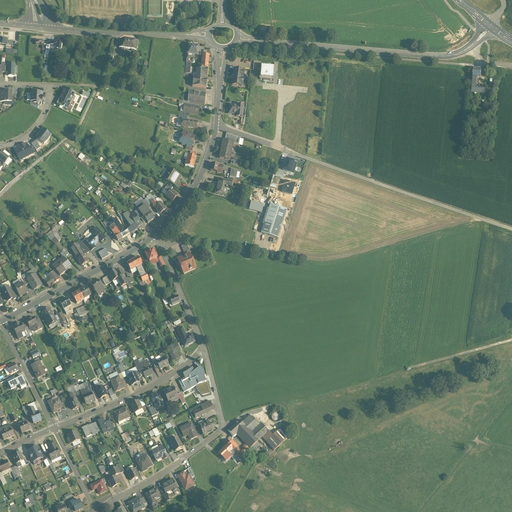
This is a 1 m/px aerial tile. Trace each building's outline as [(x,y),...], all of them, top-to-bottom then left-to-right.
[(62,44),(54,43),(53,48),(53,52),(61,53),(62,49),(62,44)] [(128,48),(120,47),(118,56),(127,57),(128,48)] [(53,48),(49,48),(49,53),(56,54),(56,58),(60,59),(61,53),(53,52),(53,48)] [(137,49),(128,48),(127,57),(136,58),(137,49)] [(197,54),(187,53),(185,70),(190,71),(190,65),(194,65),(194,63),(196,63),(197,54)] [(190,71),(185,70),(184,81),(193,81),(195,82),(195,76),(190,76),(190,71)] [(273,73),(266,72),(265,86),(272,87),(273,78),(273,73)] [(482,74),(474,73),(472,89),(477,89),(477,83),(476,82),(476,81),(481,82),(482,74)] [(201,77),(195,77),(195,82),(193,81),(192,93),(205,95),(206,76),(201,75),(201,77)] [(242,77),(233,76),(232,82),(231,82),(231,86),(231,92),(240,93),(242,77)] [(74,102),(64,97),(62,101),(61,101),(61,102),(60,103),(60,104),(60,105),(59,107),(64,109),(63,112),(64,113),(68,115),(74,102)] [(204,101),(188,98),(188,101),(187,109),(189,109),(203,112),(204,101)] [(42,102),(31,101),(31,105),(30,105),(30,110),(33,111),(33,112),(37,112),(38,112),(38,111),(41,111),(42,102)] [(64,109),(59,107),(56,113),(63,116),(64,113),(63,112),(64,109)] [(184,111),(182,119),(184,120),(197,122),(198,114),(188,112),(184,111)] [(237,112),(228,111),(227,120),(235,121),(235,122),(241,123),(242,114),(237,113),(237,112)] [(196,129),(188,127),(187,128),(187,134),(187,135),(195,136),(196,129)] [(50,144),(42,138),(36,147),(37,148),(35,149),(39,155),(43,152),(43,153),(50,144)] [(232,141),(225,140),(224,147),(232,149),(232,150),(237,151),(239,144),(232,142),(232,141)] [(189,142),(189,143),(181,141),(179,149),(180,149),(181,151),(183,152),(185,151),(186,151),(191,153),(191,152),(193,144),(190,143),(190,142),(189,142)] [(224,147),(222,147),(221,151),(220,155),(230,157),(232,150),(232,149),(224,147)] [(35,149),(30,152),(36,159),(40,156),(39,155),(35,149)] [(25,153),(18,156),(18,157),(14,158),(16,161),(15,161),(19,169),(31,163),(28,158),(25,153)] [(230,157),(220,155),(219,159),(218,164),(228,166),(230,157)] [(9,167),(1,161),(0,162),(0,169),(4,173),(9,167)] [(284,176),(290,178),(293,167),(285,164),(282,175),(284,176)] [(194,167),(186,165),(185,171),(192,173),(194,167)] [(217,171),(211,170),(209,176),(216,178),(217,171)] [(180,183),(168,175),(163,185),(176,193),(180,186),(178,186),(180,183)] [(226,186),(218,184),(215,199),(224,201),(226,192),(230,193),(232,188),(226,186)] [(290,199),(293,187),(284,185),(281,196),(290,199)] [(127,197),(129,193),(123,188),(120,192),(127,197)] [(172,194),(167,191),(163,195),(164,196),(168,199),(170,196),(172,194)] [(170,196),(168,199),(164,196),(161,199),(165,202),(172,207),(176,201),(170,196)] [(149,211),(144,205),(141,207),(142,207),(147,214),(149,212),(149,211)] [(160,208),(157,210),(154,206),(151,209),(154,213),(159,219),(165,214),(160,208)] [(147,214),(142,207),(141,207),(135,211),(138,215),(139,216),(142,221),(148,217),(147,214)] [(250,207),(248,214),(261,217),(263,210),(250,207)] [(286,214),(270,208),(260,237),(276,242),(286,214)] [(142,221),(142,222),(147,228),(154,224),(149,216),(148,217),(142,221)] [(69,217),(62,222),(64,225),(71,220),(69,217)] [(133,218),(129,220),(130,222),(133,227),(137,232),(141,230),(137,225),(133,218)] [(119,221),(112,226),(114,231),(117,235),(121,232),(117,226),(120,224),(119,221)] [(130,230),(127,232),(131,237),(137,233),(137,232),(133,227),(130,230)] [(46,241),(49,245),(55,239),(59,236),(55,230),(50,234),(52,236),(46,241)] [(114,231),(109,234),(111,237),(112,236),(115,240),(119,238),(117,235),(114,231)] [(123,234),(121,232),(117,235),(119,238),(122,243),(131,237),(127,232),(123,234)] [(87,244),(82,249),(89,257),(95,252),(93,251),(98,246),(99,248),(105,243),(96,233),(90,238),(92,240),(87,245),(87,244)] [(55,239),(49,245),(55,251),(61,245),(55,239)] [(72,258),(74,260),(77,264),(80,262),(83,260),(89,257),(84,252),(82,249),(79,246),(75,249),(74,247),(68,252),(72,258)] [(189,256),(186,248),(180,250),(184,259),(189,256)] [(152,254),(144,258),(148,266),(149,266),(155,262),(156,262),(152,254)] [(174,254),(168,257),(172,265),(177,262),(174,254)] [(98,258),(102,264),(108,261),(105,255),(98,258)] [(189,259),(177,264),(183,278),(195,273),(189,259)] [(77,264),(81,271),(87,267),(83,260),(80,262),(77,264)] [(138,262),(132,265),(136,272),(141,269),(138,262)] [(156,264),(157,266),(161,272),(164,270),(160,262),(156,264)] [(65,265),(63,263),(58,267),(65,276),(71,272),(65,265)] [(132,265),(126,268),(130,275),(136,272),(132,265)] [(65,276),(58,267),(53,271),(52,272),(54,274),(60,281),(65,276)] [(141,269),(136,272),(137,275),(139,280),(144,278),(140,271),(142,270),(141,269)] [(44,275),(38,279),(42,285),(45,283),(44,281),(46,280),(46,279),(45,279),(46,278),(48,281),(53,278),(51,276),(48,272),(44,275)] [(115,274),(107,279),(108,280),(111,286),(112,286),(116,284),(119,282),(116,278),(115,274)] [(123,280),(121,275),(116,278),(119,282),(116,284),(118,288),(120,292),(126,288),(127,288),(124,284),(122,280),(123,280)] [(48,281),(47,282),(49,284),(45,287),(48,293),(59,285),(53,278),(48,281)] [(144,278),(139,280),(142,287),(148,285),(146,278),(144,278)] [(34,280),(27,284),(29,288),(33,295),(41,291),(34,280)] [(142,287),(139,280),(136,282),(139,289),(137,289),(140,296),(145,293),(142,287)] [(26,290),(22,284),(18,286),(20,289),(22,288),(24,292),(26,290)] [(97,285),(94,287),(93,286),(91,288),(91,289),(95,296),(101,292),(97,285)] [(20,289),(15,293),(17,296),(17,297),(20,302),(27,297),(24,292),(22,288),(20,289)] [(8,292),(2,295),(8,306),(12,304),(12,305),(14,304),(10,296),(8,292)] [(85,292),(78,296),(83,304),(90,300),(85,292)] [(101,292),(95,296),(98,301),(104,297),(101,292)] [(78,296),(71,300),(76,308),(83,304),(78,296)] [(176,299),(168,303),(170,307),(171,310),(179,306),(179,305),(179,303),(178,303),(176,299)] [(168,303),(168,302),(167,300),(161,303),(164,310),(170,307),(168,303)] [(66,303),(59,307),(63,313),(66,312),(70,310),(66,303)] [(98,312),(95,305),(90,307),(93,314),(98,312)] [(89,317),(86,311),(76,316),(77,317),(79,322),(89,317)] [(56,326),(49,313),(41,317),(46,324),(45,325),(48,331),(56,326)] [(61,317),(56,320),(60,328),(65,325),(61,317)] [(33,322),(26,325),(27,327),(29,332),(32,331),(37,328),(35,324),(33,322)] [(37,323),(35,324),(37,328),(32,331),(34,336),(42,332),(37,323)] [(20,328),(12,332),(18,344),(22,342),(20,338),(24,336),(21,329),(20,328)] [(23,328),(21,329),(24,336),(25,340),(26,342),(30,340),(28,337),(24,328),(23,328)] [(186,340),(182,330),(177,333),(181,342),(184,350),(192,346),(192,345),(194,344),(191,337),(186,340)] [(176,347),(167,351),(173,364),(179,361),(176,356),(180,354),(176,347)] [(162,356),(159,358),(161,363),(156,365),(157,368),(159,372),(168,368),(165,361),(162,356)] [(146,363),(139,367),(142,373),(149,370),(146,363)] [(39,366),(31,370),(37,382),(45,378),(39,366)] [(14,367),(6,371),(10,378),(18,374),(14,367)] [(194,373),(188,378),(191,384),(192,384),(197,382),(199,386),(205,385),(205,384),(204,379),(205,379),(204,374),(200,369),(194,373)] [(125,374),(121,376),(118,370),(115,372),(118,378),(118,379),(120,382),(127,379),(125,375),(125,374)] [(136,370),(125,375),(127,379),(135,375),(138,374),(136,370)] [(149,370),(142,373),(145,380),(152,377),(149,370)] [(185,380),(179,384),(182,390),(181,390),(184,394),(191,390),(192,390),(189,385),(191,384),(188,378),(194,373),(192,370),(187,374),(184,376),(183,378),(185,380)] [(127,379),(131,388),(140,384),(138,381),(135,375),(127,379)] [(120,382),(118,379),(114,381),(110,383),(113,391),(115,395),(116,395),(124,391),(120,382)] [(9,387),(11,393),(19,389),(21,392),(25,389),(24,386),(25,386),(22,380),(16,383),(9,387)] [(197,382),(192,384),(191,384),(189,385),(192,390),(191,390),(191,391),(196,388),(199,386),(197,382)] [(196,391),(200,396),(201,397),(209,395),(206,383),(205,384),(205,385),(199,386),(196,388),(196,391)] [(87,386),(80,389),(81,390),(79,391),(80,394),(80,395),(89,391),(87,386)] [(100,391),(96,393),(100,401),(107,398),(103,390),(100,391)] [(173,390),(163,394),(168,404),(174,401),(175,403),(178,401),(176,397),(176,395),(175,394),(173,390)] [(89,391),(80,395),(82,399),(82,400),(91,396),(89,391)] [(94,405),(91,396),(82,400),(85,407),(89,406),(90,406),(94,405)] [(157,396),(150,399),(153,407),(154,407),(160,404),(161,404),(157,396)] [(180,396),(176,397),(178,401),(179,401),(182,406),(185,405),(180,396)] [(58,402),(52,405),(51,403),(47,405),(53,416),(57,415),(56,413),(62,410),(58,402)] [(72,404),(69,405),(72,413),(79,410),(76,402),(72,404)] [(142,412),(138,403),(130,407),(135,415),(142,412)] [(202,407),(189,413),(192,421),(214,411),(210,403),(202,407)] [(160,404),(154,407),(154,408),(156,413),(163,410),(160,404)] [(34,406),(28,408),(30,413),(32,412),(34,416),(38,415),(34,406)] [(124,412),(115,417),(120,426),(128,422),(124,412)] [(282,421),(282,419),(282,417),(281,415),(279,414),(277,413),(275,414),(273,415),(272,417),(271,419),(272,421),(273,423),(275,424),(277,425),(279,424),(281,423),(282,421)] [(34,416),(30,418),(33,427),(41,423),(38,415),(34,416)] [(247,445),(239,451),(243,456),(245,454),(258,442),(251,435),(260,427),(251,417),(242,424),(245,427),(236,435),(238,438),(239,436),(247,445)] [(102,421),(97,423),(101,433),(106,431),(107,432),(112,430),(109,423),(104,426),(102,421)] [(242,424),(240,422),(227,433),(232,438),(236,435),(245,427),(242,424)] [(23,426),(18,429),(22,436),(29,433),(28,429),(27,427),(25,423),(23,424),(23,426)] [(207,423),(198,427),(202,436),(211,432),(207,423)] [(260,427),(251,435),(258,442),(268,433),(261,425),(260,427)] [(191,426),(180,431),(183,439),(188,437),(190,442),(197,439),(191,426)] [(92,427),(86,429),(85,429),(81,431),(82,434),(83,434),(86,440),(92,437),(91,436),(96,434),(93,427),(92,427)] [(280,429),(265,443),(274,452),(289,438),(280,429)] [(5,433),(0,436),(4,443),(14,438),(10,431),(5,433)] [(69,448),(79,443),(75,435),(68,439),(69,441),(66,443),(69,448)] [(177,440),(170,444),(175,453),(182,449),(177,440)] [(231,443),(218,455),(223,460),(228,455),(231,452),(234,455),(240,462),(241,460),(245,456),(244,456),(243,456),(239,451),(231,443)] [(158,450),(159,451),(152,455),(156,463),(162,459),(164,462),(168,460),(162,448),(158,450)] [(37,449),(27,454),(32,465),(42,460),(37,449)] [(56,451),(50,454),(51,455),(47,457),(50,464),(60,459),(56,451)] [(20,455),(12,459),(16,468),(18,471),(25,467),(20,455)] [(228,455),(223,460),(226,463),(231,458),(228,455)] [(146,456),(137,461),(140,467),(139,467),(142,474),(147,471),(147,470),(152,468),(146,456)] [(45,459),(42,460),(32,465),(34,468),(44,464),(47,470),(50,469),(48,465),(45,459)] [(60,459),(50,464),(48,465),(50,469),(62,463),(60,459)] [(6,463),(0,466),(0,472),(1,476),(10,472),(10,471),(6,463)] [(120,475),(117,469),(108,474),(109,476),(113,474),(115,478),(120,476),(120,475)] [(134,471),(127,474),(131,482),(138,479),(134,471)] [(111,480),(108,482),(112,490),(119,486),(115,478),(113,474),(109,476),(111,480)] [(183,475),(177,478),(184,490),(188,488),(189,490),(194,487),(188,477),(185,478),(183,475)] [(172,481),(168,483),(168,484),(162,487),(161,487),(165,495),(166,495),(172,491),(174,494),(178,492),(172,481)] [(101,482),(90,488),(92,493),(96,491),(99,496),(107,493),(103,486),(101,482)] [(41,489),(44,494),(51,491),(48,485),(41,489)] [(160,499),(156,490),(145,496),(151,508),(156,506),(154,502),(160,499)] [(29,504),(31,508),(35,507),(30,497),(26,499),(29,504)] [(139,499),(128,505),(131,511),(138,511),(141,510),(141,509),(144,508),(143,507),(140,501),(139,499)] [(74,505),(71,506),(72,509),(72,510),(73,509),(73,511),(78,511),(83,510),(79,502),(74,505)]
